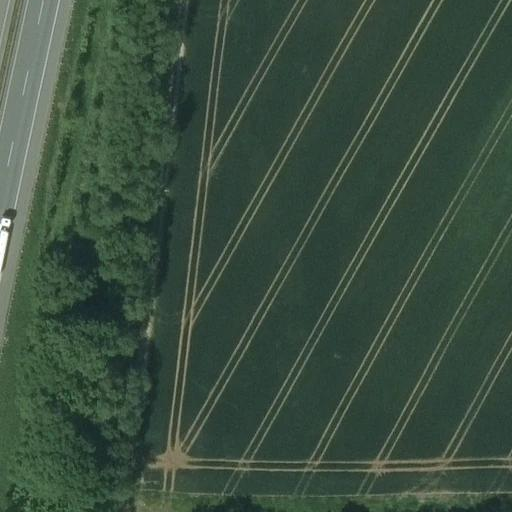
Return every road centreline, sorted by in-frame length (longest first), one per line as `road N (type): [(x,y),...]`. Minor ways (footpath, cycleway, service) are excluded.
road 1 (track): [(181,0),(120,511)]
road 2 (motorway): [(0,217),(45,0)]
